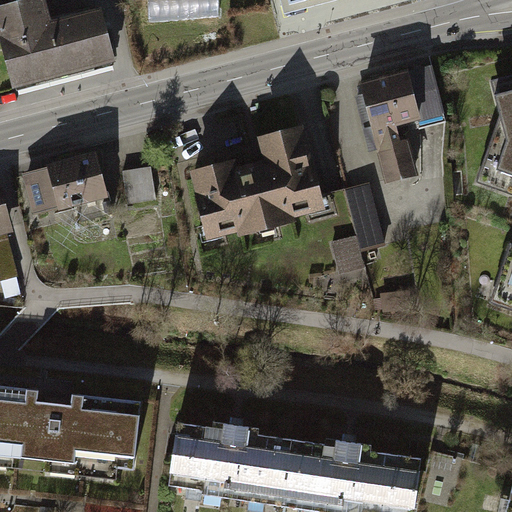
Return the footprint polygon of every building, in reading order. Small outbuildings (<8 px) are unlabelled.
[(122,70),(108,15),(58,28),(50,0),(38,0),(0,10),(0,26),(19,98),(122,70)] [(151,0),(152,21),(223,17),(222,0),(151,0)] [(404,135),(449,123),(435,69),(365,88),(367,96),(359,98),(374,155),(383,152),(392,188),(423,179),(414,144),(407,146),(404,135)] [(511,73),(490,79),(501,121),(478,184),(511,196),(511,73)] [(242,163),(194,177),(213,246),(243,238),(246,248),(302,232),(300,222),(335,212),(311,128),(264,141),(272,167),(245,174),(242,163)] [(103,159),(24,180),(36,225),(115,204),(103,159)] [(152,166),(128,172),(137,207),(161,201),(152,166)] [(375,184),(347,192),(359,239),(334,245),(343,277),(368,270),(364,256),(392,248),(375,184)] [(0,192),(0,229),(4,229),(9,227),(0,192)] [(4,229),(0,229),(0,280),(17,276),(4,229)] [(511,244),(490,306),(511,313),(511,244)] [(0,456),(133,470),(139,404),(0,389),(0,456)] [(179,421),(170,483),(205,488),(204,494),(284,506),(294,438),(250,432),(251,425),(225,422),(224,427),(179,421)] [(365,511),(366,511),(415,511),(423,457),(364,448),(365,442),(339,438),(338,445),(294,438),(284,506),(326,511),(365,511)]
